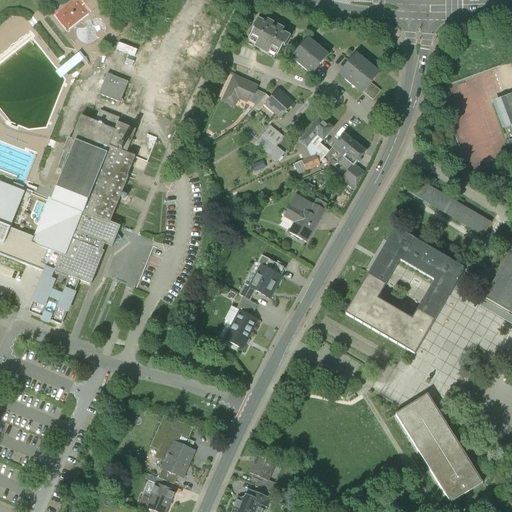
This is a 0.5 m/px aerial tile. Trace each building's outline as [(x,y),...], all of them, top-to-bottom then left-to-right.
[(270,52),(277,56),(283,46),(285,47),(291,37),(284,33),(283,34),(282,33),(284,29),(278,26),(275,29),(272,28),(274,24),(267,20),(265,24),(264,23),(264,22),(258,19),(252,29),(254,30),(248,41),(255,45),(254,48),(268,56),(270,52)] [(309,70),(313,74),(328,56),(308,39),(293,57),(297,60),(295,63),(307,73),(309,70)] [(358,89),(364,93),(371,84),(380,74),(369,65),(368,67),(365,64),(366,63),(356,54),(340,74),(345,78),(344,80),(356,90),(358,89)] [(99,95),(120,104),(128,83),(107,75),(99,95)] [(223,101),(234,106),(237,98),(249,103),(252,92),(255,94),(257,91),(258,88),(245,82),(245,81),(235,77),(223,101)] [(364,93),(373,101),(380,92),(371,84),(364,93)] [(249,103),(256,106),(266,95),(257,91),(255,94),(252,92),(249,103)] [(266,105),(280,118),(293,105),(278,91),(270,100),(266,105)] [(270,100),(266,95),(256,106),(253,109),(258,113),(266,105),(270,100)] [(511,98),(497,104),(511,144),(511,98)] [(104,127),(115,131),(118,123),(119,119),(101,111),(97,121),(105,124),(104,126),(104,127)] [(126,154),(130,145),(132,140),(136,130),(118,123),(115,131),(104,127),(104,126),(82,117),(76,132),(74,137),(72,141),(69,139),(63,152),(64,152),(68,154),(70,155),(61,177),(55,193),(52,201),(52,202),(74,210),(72,216),(68,214),(65,221),(69,222),(67,228),(61,226),(58,234),(60,235),(96,249),(83,282),(79,281),(91,286),(104,253),(102,252),(105,245),(112,248),(114,244),(115,245),(121,240),(118,235),(120,227),(110,223),(128,177),(127,177),(135,158),(135,157),(126,154)] [(299,142),(307,148),(317,136),(323,141),(333,129),(319,118),(299,142)] [(262,136),(276,147),(284,138),(270,127),(262,136)] [(72,137),(74,137),(76,132),(67,128),(65,134),(72,137)] [(337,165),(338,164),(343,158),(355,144),(344,135),(329,152),(326,156),(333,167),(337,165)] [(255,145),(277,163),(284,154),(276,147),(262,136),(255,145)] [(321,152),(325,148),(320,145),(323,141),(317,136),(307,148),(310,157),(315,155),(321,152)] [(307,148),(299,142),(293,149),(301,155),(303,161),(310,157),(307,148)] [(355,144),(343,158),(353,166),(354,166),(365,153),(355,144)] [(315,155),(318,161),(326,156),(329,152),(325,148),(321,152),(315,155)] [(135,158),(147,161),(148,154),(143,153),(143,151),(137,149),(135,158)] [(303,161),(302,162),(306,171),(320,165),(318,161),(315,155),(310,157),(303,161)] [(348,172),(353,166),(343,158),(338,164),(348,172)] [(298,175),(306,171),(302,162),(293,165),(298,175)] [(261,163),(252,167),(255,174),(264,170),(261,163)] [(342,180),(355,190),(364,174),(354,166),(353,166),(348,172),(342,180)] [(409,194),(483,237),(491,224),(417,181),(409,194)] [(0,244),(3,246),(10,229),(24,193),(21,192),(13,188),(0,183),(0,244)] [(295,196),(290,204),(309,214),(313,206),(295,196)] [(34,238),(32,244),(48,250),(42,266),(48,268),(60,235),(58,234),(61,226),(67,228),(69,222),(65,221),(68,214),(72,216),(74,210),(52,202),(52,201),(49,200),(34,238)] [(314,205),(324,211),(327,206),(317,200),(314,205)] [(316,218),(309,214),(290,204),(284,215),(295,222),(292,229),(289,233),(306,243),(315,228),(311,226),(316,218)] [(316,218),(319,220),(325,211),(324,211),(314,205),(313,206),(309,214),(316,218)] [(295,222),(284,215),(280,222),(292,229),(295,222)] [(315,228),(319,220),(316,218),(311,226),(315,228)] [(34,238),(10,229),(3,246),(0,244),(0,255),(45,273),(46,273),(48,274),(50,269),(48,268),(42,266),(48,250),(32,244),(34,238)] [(395,229),(382,251),(400,262),(434,282),(453,291),(458,283),(465,270),(395,229)] [(60,235),(48,268),(50,269),(48,274),(36,306),(32,313),(32,314),(39,317),(39,318),(40,319),(40,317),(42,318),(50,321),(61,326),(79,281),(83,282),(96,249),(60,235)] [(511,315),(511,249),(483,298),(509,313),(509,314),(511,315)] [(415,356),(453,291),(434,282),(412,320),(378,300),(400,262),(382,251),(345,315),(415,356)] [(260,265),(271,271),(275,264),(262,256),(257,264),(260,266),(260,265)] [(260,266),(257,264),(256,264),(244,285),(245,285),(249,287),(253,279),(260,266)] [(285,269),(275,264),(271,271),(281,277),(285,269)] [(256,292),(270,299),(282,277),(281,277),(271,271),(260,265),(260,266),(262,267),(255,280),(253,279),(249,287),(248,288),(256,292)] [(260,266),(253,279),(255,280),(262,267),(260,266)] [(32,314),(32,313),(30,312),(46,273),(45,273),(29,313),(32,314)] [(48,274),(46,273),(30,312),(32,313),(36,306),(48,274)] [(511,325),(511,315),(509,314),(509,313),(483,298),(458,283),(453,291),(511,325)] [(239,296),(243,298),(250,302),(256,292),(248,288),(249,287),(245,285),(239,296)] [(258,306),(250,302),(243,298),(237,309),(239,311),(252,317),(258,306)] [(225,321),(235,327),(239,320),(235,318),(239,311),(237,309),(232,307),(225,321)] [(224,340),(242,350),(258,321),(252,317),(239,311),(235,318),(239,320),(235,327),(233,331),(230,329),(224,340)] [(395,415),(450,504),(483,484),(427,395),(395,415)] [(158,451),(168,455),(174,442),(184,447),(193,429),(165,417),(151,447),(158,451)] [(176,476),(182,479),(194,451),(184,447),(174,442),(168,455),(165,463),(162,470),(176,476)] [(155,458),(165,463),(168,455),(158,451),(155,458)] [(258,481),(267,485),(268,481),(276,463),(258,455),(249,474),(259,478),(258,481)] [(162,470),(158,479),(164,481),(172,485),(176,476),(162,470)] [(161,487),(164,481),(158,479),(153,477),(151,483),(155,484),(161,487)] [(255,487),(256,488),(271,494),(274,488),(266,485),(267,485),(258,481),(255,487)] [(148,509),(154,511),(166,511),(175,492),(161,487),(155,484),(149,500),(149,501),(151,502),(148,509)] [(273,495),(271,494),(256,488),(254,493),(260,496),(270,500),(273,495)] [(262,511),(263,511),(262,511),(264,507),(267,509),(270,500),(260,496),(254,493),(248,491),(246,496),(245,498),(241,500),(239,499),(232,511),(262,511)] [(149,501),(149,500),(143,498),(140,506),(148,509),(151,502),(149,501)]
